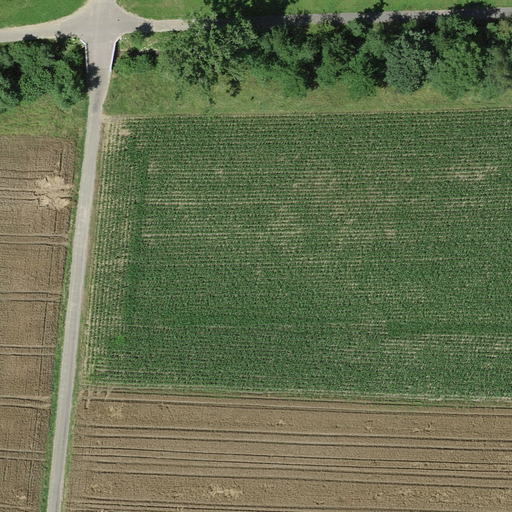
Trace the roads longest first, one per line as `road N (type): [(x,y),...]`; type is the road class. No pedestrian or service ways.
road 1 (track): [(51,511),(107,0)]
road 2 (track): [(511,10),(0,40)]
